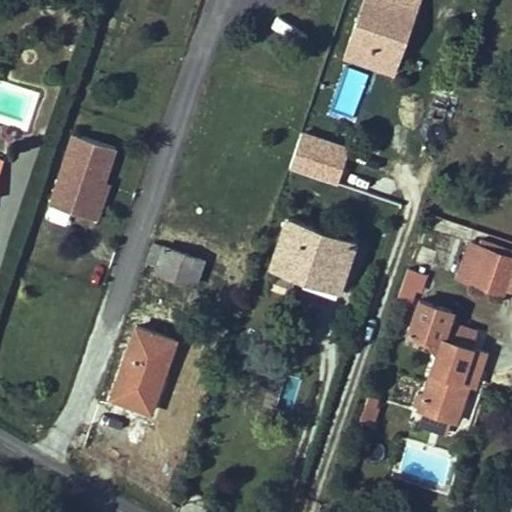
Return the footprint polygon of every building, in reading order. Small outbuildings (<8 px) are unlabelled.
[(363,0),(349,41),(387,54),(382,66),(395,70),(416,10),(387,0),(363,0)] [(315,34),(319,21),(287,12),(284,25),(315,34)] [(349,41),(344,53),(382,66),(387,54),(349,41)] [(301,125),(288,164),(337,180),(350,141),(301,125)] [(74,132),(50,202),(74,210),(97,218),(107,188),(102,187),(105,179),(116,146),(74,132)] [(273,262),(339,286),(355,240),(289,217),(273,262)] [(154,242),(203,259),(208,247),(183,238),(187,227),(162,218),(154,242)] [(471,242),(459,276),(474,281),(486,247),(511,256),(511,252),(511,249),(481,238),(478,244),(471,242)] [(154,242),(146,266),(195,283),(203,259),(154,242)] [(474,281),(502,291),(511,261),(511,255),(511,256),(486,247),(474,281)] [(414,405),(424,409),(451,418),(456,420),(469,382),(469,380),(462,378),(466,365),(479,370),(486,350),(470,345),(475,329),(449,321),(452,310),(419,299),(408,331),(440,342),(436,354),(423,393),(418,392),(414,405)] [(158,374),(162,376),(175,338),(166,335),(169,326),(155,321),(151,330),(137,325),(112,395),(151,409),(160,382),(155,381),(158,374)] [(469,382),(475,383),(479,370),(466,365),(462,378),(469,380),(469,382)] [(378,405),(366,401),(358,422),(370,426),(378,405)] [(446,432),(451,418),(424,409),(420,423),(446,432)]
